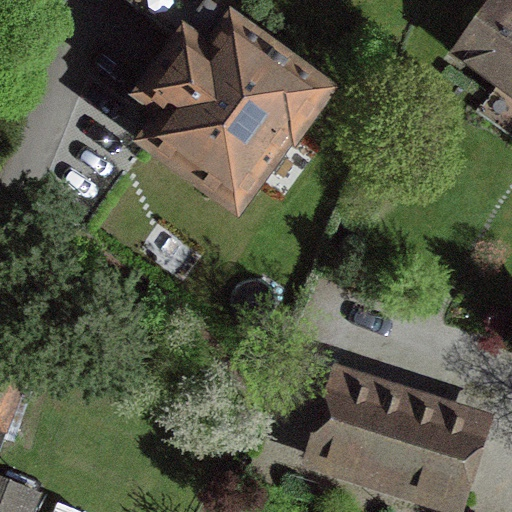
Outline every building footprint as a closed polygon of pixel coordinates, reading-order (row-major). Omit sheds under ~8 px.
[(126,0),(161,25),(179,0),(126,0)] [(289,64),(201,0),(179,0),(161,25),(182,40),(143,94),(145,95),(137,106),(159,121),(146,140),(236,206),(289,133),(293,135),(325,91),(320,87),(324,82),(323,75),(299,58),(292,59),(289,64)] [(511,0),(490,0),(452,53),(511,96),(511,0)] [(0,424),(4,426),(43,325),(0,308),(0,424)] [(477,425),(382,394),(375,415),(334,402),(317,457),(453,501),(477,425)] [(0,511),(29,511),(37,494),(0,478),(0,511)]
